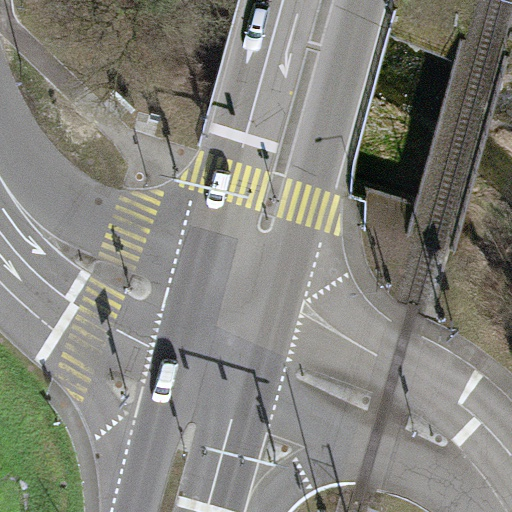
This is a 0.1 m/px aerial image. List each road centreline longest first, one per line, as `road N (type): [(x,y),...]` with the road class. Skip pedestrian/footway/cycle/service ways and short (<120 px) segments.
road 1 (primary): [(272,339),(363,0)]
road 2 (primary): [(283,0),(195,307)]
road 3 (residential): [(272,339),(451,436),(511,501)]
road 4 (unclassified): [(0,175),(52,240),(110,275),(195,307)]
road 5 (primary): [(195,307),(138,511)]
road 6 (primary): [(225,511),(272,339)]
